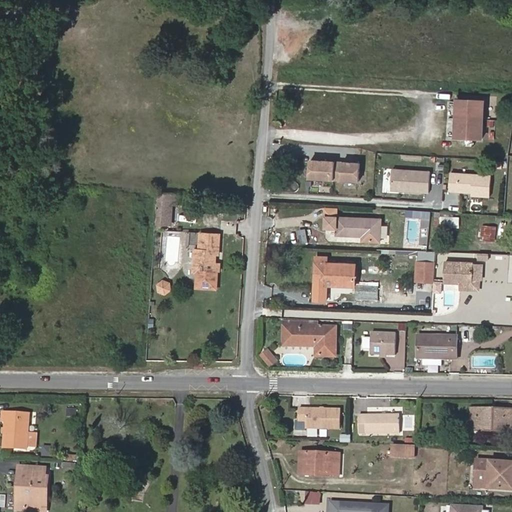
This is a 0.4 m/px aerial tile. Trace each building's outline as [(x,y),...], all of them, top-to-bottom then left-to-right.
[(482,138),(484,101),(457,99),(456,137),(482,138)] [(355,182),(357,162),(306,158),(305,179),(355,182)] [(427,193),(429,171),(391,168),(389,190),(427,193)] [(489,197),(491,174),(449,171),(448,191),(460,192),(460,195),(489,197)] [(171,224),(172,204),(177,204),(177,194),(157,193),(156,224),(171,224)] [(216,212),(217,203),(203,202),(202,211),(216,212)] [(380,242),(381,219),(337,217),(338,209),(325,208),(325,216),(326,216),(325,228),(337,228),(337,235),(362,236),(362,241),(380,242)] [(495,241),(497,226),(483,225),(482,240),(495,241)] [(219,289),(220,263),(216,263),(217,249),(220,250),(221,232),(200,231),(199,248),(194,248),(193,273),(196,273),(195,288),(219,289)] [(415,260),(434,261),(434,252),(416,251),(415,260)] [(355,286),(356,262),(329,261),(329,255),(315,255),(313,300),(327,301),(327,291),(327,285),(355,286)] [(434,281),(435,263),(417,262),(416,280),(434,281)] [(473,281),(474,263),(445,262),(444,282),(460,283),(473,284),(473,281)] [(173,283),(160,279),(157,290),(170,294),(173,283)] [(480,290),(480,281),(473,281),(473,284),(460,283),(459,289),(480,290)] [(336,357),(336,327),(317,326),(283,326),(283,346),(316,347),(316,356),(336,357)] [(396,355),(397,334),(372,333),(371,354),(396,355)] [(457,359),(458,336),(418,335),(418,358),(423,358),(442,359),(457,359)] [(277,362),(267,349),(259,355),(270,368),(277,362)] [(342,429),(342,409),(300,408),(300,421),(307,421),(307,428),(342,429)] [(477,420),(477,411),(495,411),(496,409),(472,408),(472,420),(477,420)] [(511,409),(496,409),(495,411),(477,411),(477,420),(477,431),(511,431),(511,409)] [(28,432),(29,413),(4,412),(3,420),(6,421),(4,447),(27,449),(27,447),(36,447),(37,432),(28,432)] [(401,433),(401,415),(359,415),(359,433),(401,433)] [(349,443),(350,435),(340,434),(339,442),(349,443)] [(44,445),(43,455),(54,456),(55,446),(44,445)] [(415,457),(416,446),(414,446),(393,445),(393,452),(387,451),(387,455),(392,456),(415,457)] [(335,472),(336,453),(301,452),(300,475),(314,476),(314,472),(332,473),(335,472)] [(339,477),(341,453),(336,453),(335,472),(335,473),(332,473),(314,472),(314,476),(339,477)] [(511,490),(511,462),(478,460),(476,481),(490,482),(489,489),(511,490)] [(36,511),(47,511),(50,475),(47,475),(48,466),(18,464),(15,511),(36,511)] [(388,511),(389,510),(383,510),(383,505),(331,502),(331,508),(336,508),(336,511),(331,511),(330,511),(388,511)]
